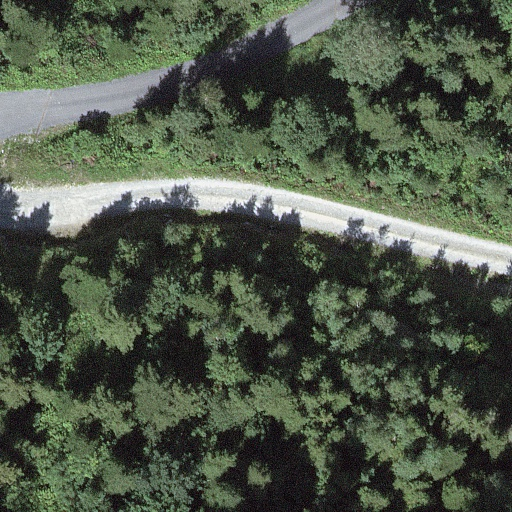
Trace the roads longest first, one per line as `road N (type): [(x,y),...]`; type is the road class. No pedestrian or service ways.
road 1 (track): [(511,261),(173,193),(67,214),(0,204)]
road 2 (track): [(340,0),(269,45),(116,102),(0,121)]
